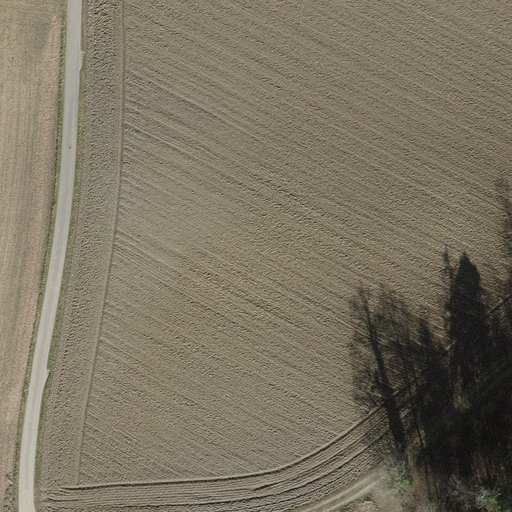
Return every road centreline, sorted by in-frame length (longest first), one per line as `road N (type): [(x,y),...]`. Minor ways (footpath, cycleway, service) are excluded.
road 1 (track): [(22,511),(34,362),(59,218),(70,0)]
road 2 (track): [(321,511),(459,427),(511,373)]
